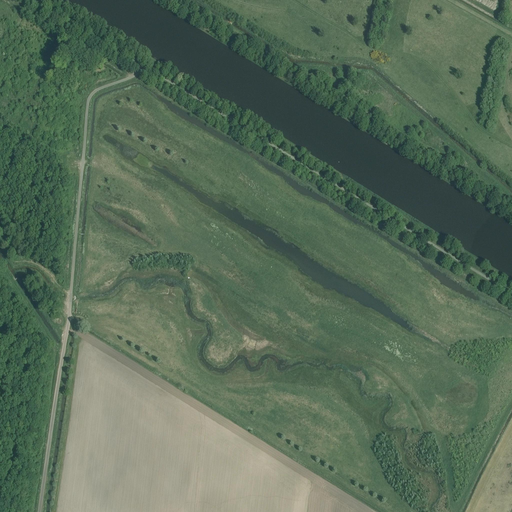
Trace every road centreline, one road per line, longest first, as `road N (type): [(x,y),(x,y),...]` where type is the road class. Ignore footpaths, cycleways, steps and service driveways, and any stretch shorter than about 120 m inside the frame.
road 1 (unclassified): [(146,65),(87,102),(71,292)]
road 2 (unclassified): [(40,511),(71,292)]
